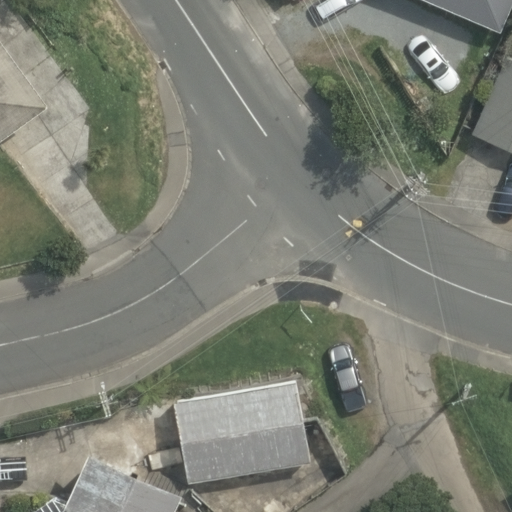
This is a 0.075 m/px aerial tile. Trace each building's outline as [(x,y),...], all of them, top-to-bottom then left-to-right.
[(511,0),(434,0),(503,29),(511,7),(511,0)] [(0,139),(54,100),(0,28),(0,139)] [(474,131),(511,147),(511,52),(510,52),(474,131)] [(302,371),(180,392),(192,477),(314,455),(302,371)] [(174,511),(187,484),(95,441),(70,499),(67,501),(58,489),(30,508),(33,511),(174,511)]
